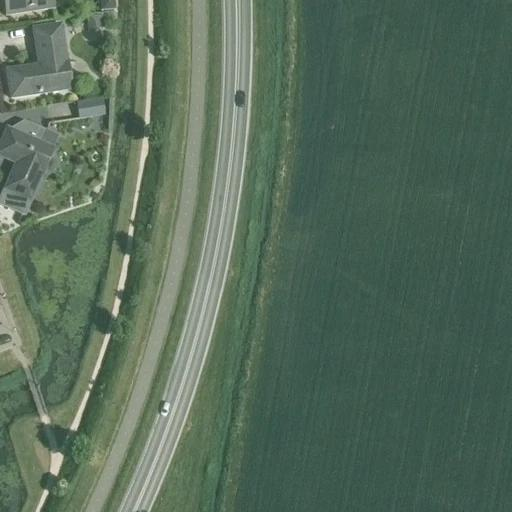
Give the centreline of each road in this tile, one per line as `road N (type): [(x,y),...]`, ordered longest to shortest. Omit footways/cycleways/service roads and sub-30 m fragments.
road 1 (secondary): [(229,0),(226,142),(204,284),(170,403),(125,511)]
road 2 (secondary): [(141,511),(183,408),(216,286),(240,142),(244,0)]
